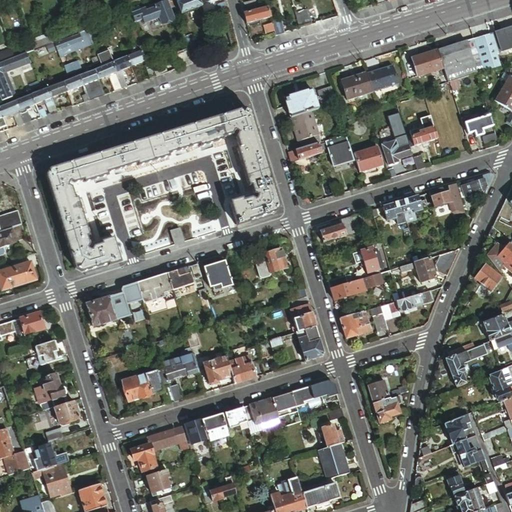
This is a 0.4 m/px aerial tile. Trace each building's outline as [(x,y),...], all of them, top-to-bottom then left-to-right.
[(131,0),(126,2),(129,12),(135,10),(131,0)] [(169,0),(167,1),(171,11),(172,14),(178,12),(176,7),(179,6),(182,15),(203,7),(199,0),(169,0)] [(171,11),(167,1),(132,14),(136,24),(143,21),(145,25),(160,19),(158,15),(171,11)] [(243,14),(258,11),(256,4),(256,1),(241,5),(243,14)] [(266,1),(256,4),(258,11),(268,8),(266,1)] [(243,14),(246,25),(270,19),(268,8),(258,11),(243,14)] [(299,30),(312,26),(307,10),(295,14),(299,30)] [(160,19),(162,25),(174,20),(172,14),(171,11),(158,15),(160,19)] [(275,37),(285,34),(282,20),(271,23),(275,37)] [(78,34),(87,31),(84,22),(75,25),(78,34)] [(511,49),(511,27),(495,33),(500,51),(500,53),(511,49)] [(138,28),(130,31),(139,54),(146,51),(138,28)] [(93,46),(87,31),(78,34),(79,35),(55,44),(62,60),(65,59),(64,57),(93,46)] [(492,34),(497,52),(500,51),(495,33),(492,34)] [(495,54),(496,54),(498,54),(497,52),(492,34),(489,35),(473,40),(482,67),(498,62),(495,54)] [(191,65),(201,62),(191,35),(181,39),(186,51),(191,65)] [(34,52),(52,45),(50,38),(32,45),(34,52)] [(221,55),(227,53),(222,38),(216,41),(221,55)] [(476,74),(483,72),(482,67),(473,40),(466,42),(476,74)] [(459,79),(476,74),(466,42),(449,47),(459,79)] [(450,82),(459,79),(449,47),(438,51),(443,69),(448,83),(450,82)] [(152,79),(156,78),(146,51),(139,54),(128,59),(132,69),(146,63),(147,66),(152,79)] [(180,69),(191,65),(186,51),(175,56),(180,69)] [(443,69),(438,51),(426,54),(431,73),(443,69)] [(113,65),(113,64),(109,53),(97,57),(100,64),(102,69),(113,65)] [(31,63),(28,54),(14,59),(0,64),(0,69),(12,99),(15,98),(5,74),(31,63)] [(0,64),(14,59),(13,54),(0,58),(0,64)] [(431,73),(426,54),(413,58),(419,77),(431,73)] [(132,69),(128,59),(113,64),(113,65),(122,90),(127,88),(122,76),(124,75),(122,72),(132,69)] [(483,72),(499,67),(498,62),(482,67),(483,72)] [(122,90),(113,65),(102,69),(96,71),(100,81),(109,78),(114,93),(122,90)] [(68,77),(81,72),(79,66),(66,71),(68,77)] [(147,66),(144,67),(149,80),(152,79),(147,66)] [(392,67),(366,74),(372,94),(398,86),(392,67)] [(12,99),(0,69),(0,98),(2,103),(12,99)] [(100,81),(96,71),(79,78),(83,88),(86,95),(88,102),(105,96),(100,81)] [(372,94),(366,74),(341,82),(347,102),(372,94)] [(511,77),(510,76),(495,104),(511,113),(511,77)] [(83,88),(79,78),(64,84),(67,94),(83,88)] [(67,94),(64,84),(48,90),(52,100),(67,94)] [(336,102),(332,88),(318,92),(322,106),(336,102)] [(52,100),(48,90),(32,96),(36,107),(44,103),(52,100)] [(311,112),(318,110),(313,92),(285,100),(291,119),(311,112)] [(36,107),(32,96),(16,103),(24,125),(31,122),(27,112),(30,111),(29,110),(36,107)] [(57,113),(52,100),(44,103),(49,116),(57,113)] [(24,125),(16,103),(0,109),(4,120),(13,116),(17,127),(24,125)] [(275,214),(278,208),(256,133),(254,128),(250,115),(244,111),(50,171),(47,178),(75,271),(82,274),(108,266),(109,268),(120,264),(113,240),(101,244),(102,246),(93,249),(91,252),(90,252),(88,251),(87,250),(89,246),(87,238),(89,237),(78,200),(76,200),(72,189),(69,188),(69,186),(70,184),(71,183),(74,184),(83,182),(84,184),(107,177),(106,175),(137,165),(137,167),(164,159),(163,157),(198,147),(199,149),(222,142),(221,139),(232,136),(233,136),(235,132),(236,132),(239,133),(239,135),(237,138),(240,150),(238,151),(248,189),(252,188),(255,198),(257,199),(257,200),(255,203),(254,203),(251,201),(243,204),(242,201),(230,205),(238,228),(250,224),(249,222),(275,214)] [(318,136),(311,112),(291,119),(301,150),(318,145),(316,137),(318,136)] [(410,149),(438,140),(430,117),(420,121),(423,129),(409,133),(411,138),(408,139),(410,149)] [(493,129),(490,118),(465,126),(468,136),(473,134),(474,139),(483,136),(482,132),(493,129)] [(382,147),(395,142),(393,136),(379,140),(382,147)] [(482,140),(484,146),(495,142),(494,136),(482,140)] [(354,161),(347,138),(328,144),(330,149),(328,150),(333,167),(354,161)] [(398,150),(395,142),(382,147),(388,167),(398,164),(397,162),(411,157),(407,147),(398,150)] [(322,155),(318,145),(301,150),(291,153),(294,163),(322,155)] [(355,155),(361,174),(384,167),(378,148),(355,155)] [(417,172),(425,169),(421,157),(413,159),(417,172)] [(490,176),(481,179),(482,182),(462,188),(465,199),(478,194),(488,192),(494,178),(490,176)] [(465,213),(457,186),(447,189),(449,193),(452,203),(449,204),(452,214),(456,216),(465,213)] [(444,194),(443,190),(429,195),(434,209),(449,204),(452,203),(449,193),(444,194)] [(481,201),(484,200),(488,192),(478,194),(481,201)] [(423,212),(419,198),(401,203),(404,214),(405,219),(414,216),(414,215),(423,212)] [(404,214),(401,203),(383,208),(388,222),(396,220),(397,220),(396,216),(404,214)] [(511,208),(503,204),(496,216),(511,223),(511,220),(511,208)] [(0,232),(12,229),(13,229),(21,226),(17,213),(0,217),(0,232)] [(405,219),(404,214),(396,216),(397,220),(396,220),(398,226),(407,223),(405,219)] [(358,234),(353,218),(317,229),(318,234),(321,234),(324,244),(358,234)] [(13,229),(17,243),(26,240),(22,226),(21,226),(13,229)] [(0,257),(3,256),(5,253),(3,248),(17,244),(17,243),(13,229),(12,229),(0,232),(0,257)] [(179,231),(170,234),(174,246),(183,243),(179,231)] [(511,272),(511,245),(509,242),(497,256),(504,263),(502,265),(511,272),(511,273),(511,272)] [(353,256),(356,266),(364,263),(367,275),(379,271),(376,262),(381,261),(378,252),(374,254),(373,250),(353,256)] [(282,251),(256,259),(261,277),(264,279),(270,277),(271,274),(287,269),(282,251)] [(447,277),(459,251),(448,255),(419,264),(414,265),(400,269),(401,274),(416,270),(420,285),(436,280),(434,275),(436,274),(447,277)] [(0,273),(0,286),(2,293),(37,282),(32,264),(0,273)] [(209,291),(212,290),(217,288),(218,293),(233,288),(225,264),(202,271),(209,291)] [(202,279),(197,266),(191,268),(195,281),(202,279)] [(481,286),(484,288),(491,293),(501,280),(484,268),(475,281),(481,286)] [(167,275),(172,292),(193,286),(188,269),(167,275)] [(167,275),(137,285),(142,302),(144,306),(165,299),(166,303),(175,301),(172,292),(167,275)] [(331,290),(348,285),(346,278),(329,284),(331,290)] [(367,292),(363,280),(348,285),(331,290),(334,302),(367,292)] [(442,290),(445,283),(438,281),(426,284),(429,294),(430,293),(442,290)] [(142,302),(137,285),(124,289),(122,292),(123,295),(124,295),(127,306),(142,302)] [(306,299),(304,291),(290,295),(293,303),(306,299)] [(398,296),(400,303),(410,300),(408,293),(398,296)] [(430,293),(429,294),(420,297),(423,304),(423,306),(433,303),(430,293)] [(130,317),(127,306),(124,295),(123,295),(112,298),(109,299),(86,306),(93,329),(130,317)] [(423,304),(420,297),(410,300),(400,303),(399,303),(396,304),(399,314),(412,309),(412,308),(423,304)] [(309,307),(306,299),(293,303),(291,303),(294,312),(309,307)] [(506,303),(500,306),(503,311),(509,308),(506,303)] [(399,314),(396,304),(381,308),(382,313),(385,321),(399,317),(399,314)] [(316,329),(309,307),(294,312),(291,313),(293,319),(297,331),(298,335),(316,329)] [(368,313),(367,313),(340,321),(346,341),(373,333),(368,317),(368,313)] [(385,321),(382,313),(381,313),(372,316),(378,334),(388,331),(385,321)] [(40,315),(19,321),(24,336),(25,338),(45,331),(40,315)] [(491,341),(511,333),(508,325),(504,315),(482,325),(485,334),(488,343),(491,341)] [(24,336),(19,321),(13,323),(12,323),(15,334),(17,338),(20,340),(22,339),(24,336)] [(15,334),(12,323),(0,327),(0,342),(2,342),(1,338),(15,334)] [(324,355),(316,329),(298,335),(294,336),(303,365),(323,359),(324,355)] [(200,347),(196,333),(186,336),(190,350),(191,350),(200,347)] [(511,343),(511,335),(511,333),(491,341),(494,351),(506,346),(509,345),(511,343)] [(282,346),(280,340),(270,343),(269,343),(271,349),(282,346)] [(57,353),(54,343),(35,349),(40,367),(55,363),(54,357),(53,354),(55,353),(57,353)] [(474,348),(473,344),(463,348),(464,352),(474,348)] [(269,360),(264,345),(256,347),(257,350),(261,362),(269,360)] [(462,353),(464,352),(463,348),(448,354),(450,358),(462,353)] [(179,360),(163,366),(165,372),(168,384),(188,378),(188,379),(198,375),(192,356),(191,350),(190,350),(185,352),(179,360)] [(251,365),(261,362),(257,350),(247,353),(249,358),(234,362),(232,357),(227,359),(233,379),(235,386),(256,379),(251,365)] [(464,358),(462,353),(450,358),(445,360),(456,388),(465,384),(462,376),(465,375),(464,373),(464,372),(465,372),(465,371),(465,370),(466,370),(466,369),(466,368),(465,368),(465,367),(464,367),(464,366),(463,366),(462,366),(460,361),(464,360),(464,358)] [(233,379),(227,359),(226,359),(204,366),(210,386),(212,385),(213,387),(220,385),(219,383),(233,379)] [(392,364),(383,367),(388,382),(396,380),(392,364)] [(511,379),(507,367),(499,370),(500,373),(507,390),(510,388),(511,387),(511,379)] [(168,407),(175,404),(170,389),(168,384),(165,372),(158,374),(158,373),(124,383),(131,404),(164,394),(168,407)] [(511,397),(511,392),(510,388),(507,390),(500,373),(490,377),(496,393),(495,393),(499,403),(503,401),(511,397)] [(57,375),(47,378),(48,383),(46,384),(47,388),(45,388),(47,394),(50,393),(55,409),(68,405),(65,397),(67,395),(65,390),(63,389),(62,387),(60,388),(57,375)] [(41,388),(34,390),(39,406),(41,406),(43,412),(54,409),(55,409),(50,393),(47,394),(45,388),(47,388),(46,384),(48,383),(47,378),(39,380),(41,388)] [(328,384),(292,395),(296,409),(305,407),(304,404),(328,397),(328,398),(337,396),(334,387),(328,384)] [(368,389),(373,405),(389,400),(384,384),(368,389)] [(175,404),(183,402),(178,387),(170,389),(175,404)] [(407,389),(399,391),(401,397),(409,395),(407,389)] [(296,409),(292,395),(273,400),(279,420),(282,419),(280,414),(296,409)] [(511,420),(511,397),(503,401),(510,419),(510,421),(511,420)] [(279,420),(273,400),(250,407),(254,421),(260,420),(262,425),(279,420)] [(389,400),(373,405),(379,426),(392,422),(391,418),(401,415),(399,405),(401,404),(399,400),(390,403),(389,400)] [(55,409),(54,409),(59,426),(63,427),(69,426),(70,423),(79,420),(74,403),(68,405),(55,409)] [(254,421),(250,407),(242,410),(247,424),(254,421)] [(247,424),(242,410),(225,415),(230,430),(239,427),(239,426),(247,424)] [(344,418),(341,410),(328,414),(331,422),(344,418)] [(469,421),(467,415),(443,425),(452,446),(454,445),(466,441),(462,430),(466,428),(464,423),(469,421)] [(226,428),(222,416),(202,422),(206,434),(226,428)] [(507,432),(511,429),(511,425),(510,421),(510,419),(504,422),(505,426),(485,434),(484,433),(481,434),(484,441),(507,432)] [(263,429),(262,425),(260,420),(254,421),(247,424),(250,435),(262,432),(263,429)] [(466,441),(476,437),(469,421),(464,423),(466,428),(462,430),(466,441)] [(206,434),(202,422),(185,427),(191,446),(208,441),(206,434)] [(326,447),(327,450),(339,446),(345,444),(341,433),(338,433),(336,434),(335,431),(334,427),(321,430),(322,432),(326,447)] [(188,450),(182,428),(146,439),(149,448),(150,448),(152,452),(178,444),(178,445),(180,445),(182,451),(188,450)] [(229,438),(226,428),(206,434),(208,441),(209,444),(229,438)] [(0,431),(0,460),(14,456),(6,430),(0,431)] [(46,435),(48,443),(63,439),(61,430),(46,435)] [(433,437),(431,430),(422,434),(420,442),(433,437)] [(321,448),(326,447),(322,432),(317,434),(321,448)] [(469,448),(479,444),(476,437),(466,441),(454,445),(457,453),(463,468),(475,464),(473,459),(469,448)] [(483,455),(479,444),(469,448),(473,459),(483,455)] [(452,446),(448,447),(451,455),(457,453),(454,445),(452,446)] [(42,460),(45,470),(55,467),(53,459),(49,446),(39,449),(39,451),(35,452),(34,450),(30,451),(32,460),(36,458),(37,461),(42,460)] [(339,446),(327,450),(318,452),(328,483),(349,476),(339,446)] [(431,453),(429,447),(422,450),(424,456),(431,453)] [(157,469),(152,452),(150,448),(149,448),(132,453),(135,464),(139,463),(142,474),(157,469)] [(53,459),(55,467),(68,463),(66,455),(53,459)] [(479,462),(485,460),(483,455),(473,459),(475,464),(479,462)] [(502,456),(492,459),(495,467),(496,467),(505,464),(505,463),(502,456)] [(430,458),(417,463),(416,471),(419,472),(426,470),(434,467),(430,458)] [(483,472),(488,469),(485,460),(479,462),(483,472)] [(15,464),(18,474),(29,470),(26,461),(15,464)] [(496,467),(495,467),(497,472),(506,468),(505,464),(496,467)] [(259,465),(239,471),(241,476),(260,470),(259,465)] [(43,473),(44,477),(50,499),(60,496),(61,497),(70,494),(62,467),(52,470),(53,470),(43,473)] [(43,473),(42,471),(31,474),(33,481),(39,479),(38,478),(44,477),(43,473)] [(166,473),(147,479),(152,495),(156,494),(157,497),(170,493),(167,481),(169,480),(166,473)] [(486,485),(492,483),(493,482),(490,475),(483,478),(486,485)] [(453,498),(464,494),(460,484),(461,484),(458,476),(457,477),(451,479),(445,481),(448,489),(449,488),(453,498)] [(413,488),(424,484),(422,478),(419,477),(415,479),(413,488)] [(236,496),(231,479),(225,481),(227,488),(208,494),(211,505),(223,502),(222,500),(236,496)] [(301,491),(297,479),(287,483),(291,497),(301,494),(301,491)] [(496,493),(492,483),(486,485),(484,486),(488,496),(496,493)] [(463,487),(465,493),(475,489),(473,484),(463,487)] [(108,511),(101,486),(75,494),(76,498),(80,497),(84,511),(108,511)] [(302,496),(307,511),(316,508),(317,511),(330,508),(329,504),(340,500),(335,486),(302,496)] [(208,494),(206,487),(200,489),(206,507),(211,505),(208,494)] [(484,510),(476,489),(466,493),(473,511),(476,511),(480,511),(484,510)] [(473,511),(466,493),(464,494),(453,498),(457,508),(458,507),(460,511),(473,511)] [(280,500),(279,494),(269,497),(271,503),(280,500)] [(302,511),(306,511),(307,511),(302,496),(301,494),(291,497),(280,500),(271,503),(273,508),(274,511),(294,511),(297,511),(302,511)] [(165,499),(150,504),(152,511),(163,511),(162,506),(164,506),(167,505),(165,499)] [(52,511),(49,502),(41,504),(43,511),(52,511)] [(504,511),(501,503),(493,506),(494,511),(504,511)]
